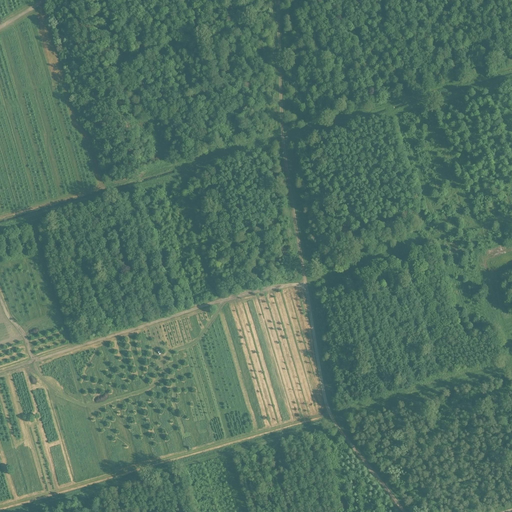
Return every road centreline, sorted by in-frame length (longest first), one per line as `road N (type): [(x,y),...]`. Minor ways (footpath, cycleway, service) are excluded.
road 1 (track): [(277,0),(284,158),(324,396),(341,432),(403,511)]
road 2 (track): [(220,299),(199,337),(169,353),(149,387),(86,405),(40,375),(0,298)]
road 3 (track): [(305,283),(229,296),(0,372)]
road 4 (track): [(305,283),(410,242),(511,218)]
